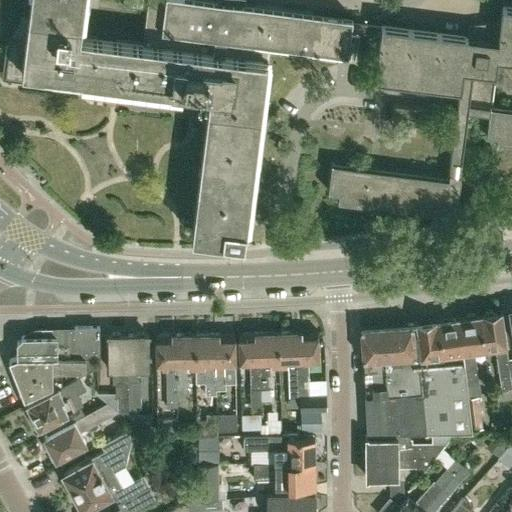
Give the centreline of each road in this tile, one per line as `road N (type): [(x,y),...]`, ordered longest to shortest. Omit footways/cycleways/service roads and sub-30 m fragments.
road 1 (residential): [(345,511),(339,268)]
road 2 (unknown): [(297,270),(307,90),(318,78),(361,72)]
road 3 (secondary): [(0,266),(99,286),(182,276)]
road 4 (secondary): [(339,268),(511,248)]
road 5 (secondary): [(182,276),(111,266),(28,235)]
road 6 (secondary): [(182,276),(339,268)]
